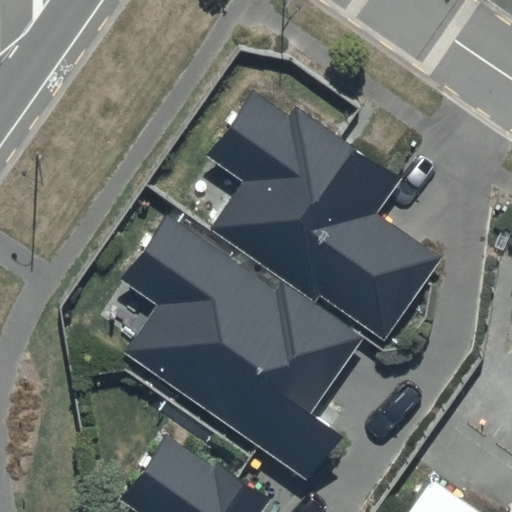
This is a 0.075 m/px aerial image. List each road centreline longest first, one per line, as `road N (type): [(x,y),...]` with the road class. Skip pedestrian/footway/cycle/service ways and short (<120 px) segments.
road 1 (residential): [(400,0),(511,76)]
road 2 (tertiary): [(79,0),(0,105)]
